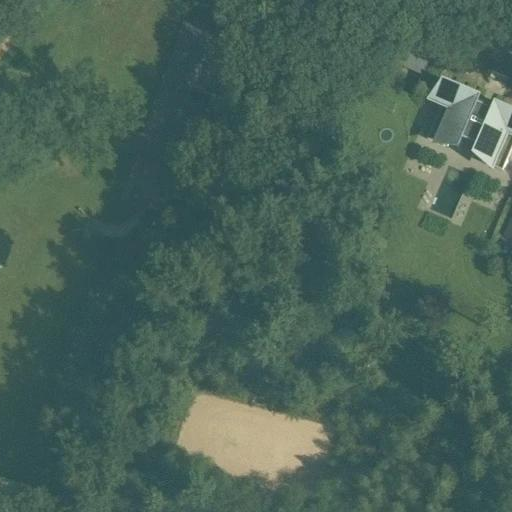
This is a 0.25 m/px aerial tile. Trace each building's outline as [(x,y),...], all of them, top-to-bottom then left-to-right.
[(188,162),(232,41),(185,24),(141,145),(188,162)] [(432,54),(399,40),(389,62),(423,76),(432,54)] [(436,105),(442,108),(427,141),(448,150),(453,137),(488,152),(482,164),(503,173),(511,151),(511,113),(505,111),(503,117),(468,102),(471,96),(445,85),(436,105)] [(267,382),(251,378),(248,394),(263,398),(267,382)] [(0,510),(5,511),(21,511),(27,496),(0,487),(0,510)]
